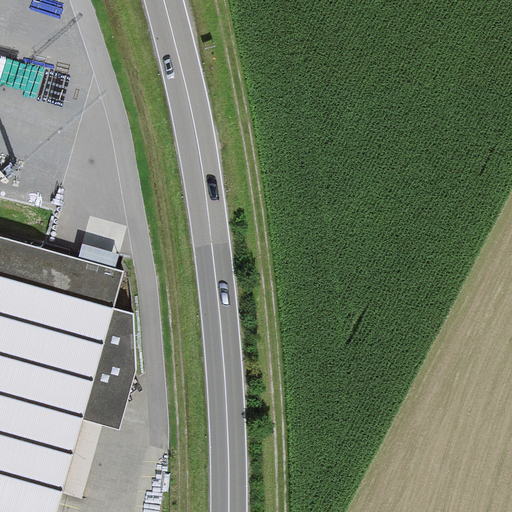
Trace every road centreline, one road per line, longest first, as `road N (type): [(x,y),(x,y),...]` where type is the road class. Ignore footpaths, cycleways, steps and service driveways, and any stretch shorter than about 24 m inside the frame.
road 1 (track): [(189,511),(174,221),(113,0)]
road 2 (primary): [(166,0),(212,221),(231,511)]
road 3 (track): [(287,511),(268,245),(224,0)]
